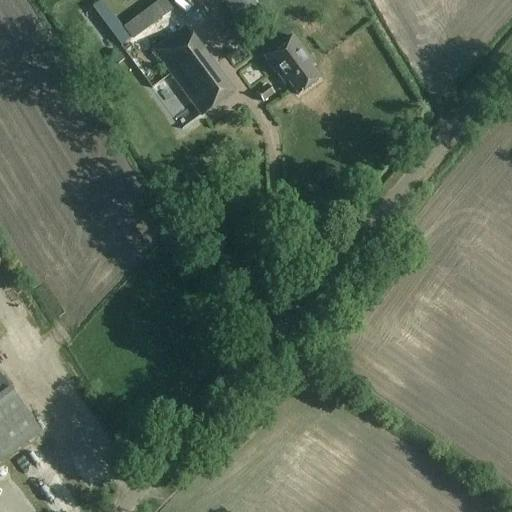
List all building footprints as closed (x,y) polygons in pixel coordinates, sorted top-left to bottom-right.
[(324,58),(298,23),(273,41),(278,48),(265,58),(285,84),(289,81),(299,95),(318,80),(310,69),(324,58)] [(233,93),(184,27),(152,51),(201,118),(233,93)] [(249,51),(236,60),(245,73),(258,63),(249,51)] [(248,80),(259,94),(274,83),(264,68),(248,80)] [(273,86),(262,92),(269,106),(280,100),(273,86)] [(229,106),(212,114),(219,127),(235,119),(229,106)] [(0,462),(41,432),(0,377),(0,462)] [(80,474),(107,461),(98,442),(71,455),(80,474)] [(0,475),(9,489),(18,482),(4,463),(0,465),(0,475)] [(56,500),(64,511),(65,511),(79,501),(70,489),(56,500)] [(87,511),(81,502),(67,511),(87,511)]
